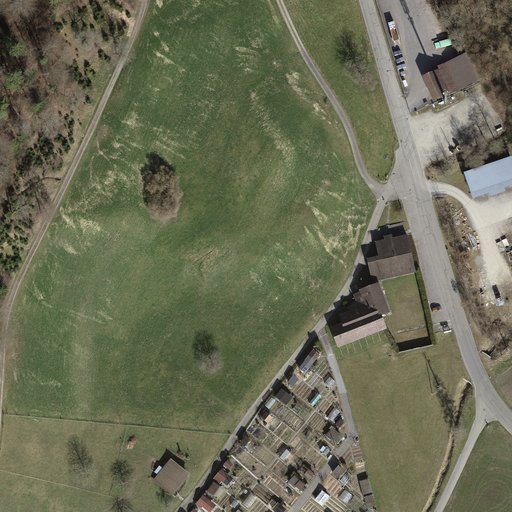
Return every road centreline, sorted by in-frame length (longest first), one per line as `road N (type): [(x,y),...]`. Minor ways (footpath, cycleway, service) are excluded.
road 1 (unclassified): [(511,422),(489,401),(471,356),(367,0)]
road 2 (track): [(140,0),(14,289),(0,414)]
road 3 (track): [(178,511),(351,282),(385,191),(415,165)]
road 4 (track): [(385,191),(365,175),(343,114),(280,0)]
road 5 (track): [(293,511),(354,425),(319,325)]
road 6 (track): [(489,401),(437,511)]
